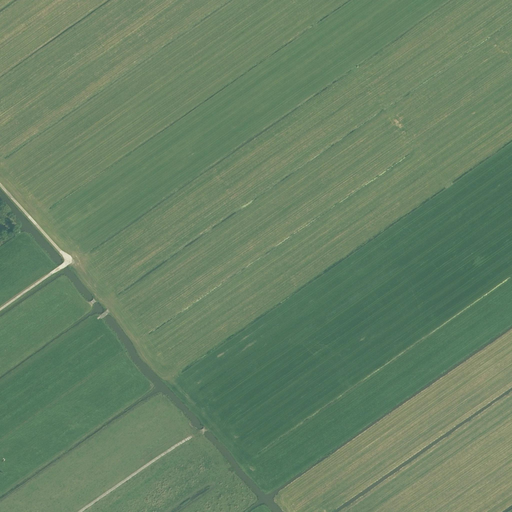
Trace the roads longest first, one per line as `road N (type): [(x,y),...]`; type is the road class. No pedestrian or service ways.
road 1 (track): [(0,309),(68,260),(0,185)]
road 2 (track): [(80,511),(210,425)]
